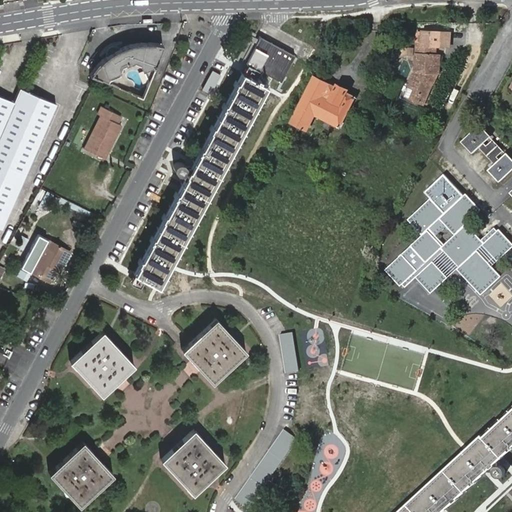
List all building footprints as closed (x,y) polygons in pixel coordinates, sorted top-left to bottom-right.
[(423,31),(422,44),(437,45),(442,45),(443,32),(423,31)] [(260,36),(247,62),(281,80),(294,55),(260,36)] [(109,54),(108,55),(96,79),(139,98),(162,46),(153,44),(149,43),(141,43),(136,44),(128,46),(121,48),(112,52),(109,54)] [(437,74),(440,74),(441,56),(437,56),(437,45),(422,44),(418,44),(415,73),(405,96),(419,102),(422,96),(427,98),(432,85),(437,74)] [(96,79),(108,55),(105,57),(99,62),(96,65),(93,69),(89,76),(96,79)] [(158,284),(266,85),(242,72),(176,196),(135,271),(158,284)] [(435,86),(440,74),(437,74),(432,85),(435,86)] [(300,107),(315,115),(321,118),(319,123),(329,128),(332,123),(340,127),(355,97),(348,93),(349,90),(339,85),(336,88),(315,77),(300,107)] [(0,92),(0,202),(16,167),(25,171),(57,104),(42,97),(21,86),(14,100),(0,92)] [(120,126),(124,118),(104,107),(100,114),(103,116),(86,149),(105,160),(123,127),(120,126)] [(308,129),(315,115),(300,107),(292,122),(308,129)] [(474,152),(491,136),(481,124),(464,140),(474,152)] [(492,161),(503,150),(494,140),(483,151),(492,161)] [(501,180),(511,169),(511,158),(507,153),(490,168),(501,180)] [(16,167),(0,202),(0,224),(1,224),(25,171),(16,167)] [(445,213),(464,196),(445,174),(425,192),(433,200),(445,213)] [(51,211),(55,193),(39,190),(36,208),(51,211)] [(466,224),(479,212),(464,196),(445,213),(433,200),(410,221),(423,235),(413,244),(427,259),(416,270),(401,255),(388,268),(405,286),(419,275),(433,291),(447,278),(432,262),(444,251),(483,292),(499,278),(476,253),(484,245),(498,260),(511,246),(511,245),(495,228),(481,239),(466,224)] [(70,253),(39,235),(21,267),(46,281),(53,269),(56,270),(60,272),(70,253)] [(49,282),(56,270),(53,269),(46,281),(49,282)] [(212,381),(246,350),(216,318),(182,349),(192,358),(204,371),(212,381)] [(124,374),(134,364),(103,330),(71,360),(101,393),(113,383),(124,374)] [(296,369),(292,333),(278,334),(283,371),(296,369)] [(307,374),(328,372),(326,350),(305,352),(307,374)] [(487,468),(511,445),(511,411),(469,451),(402,511),(440,511),(443,509),(487,468)] [(246,506),(295,435),(284,427),(235,498),(246,506)] [(192,492),(224,462),(193,428),(183,437),(171,448),(161,458),(192,492)] [(79,504),(113,473),(102,463),(91,450),(83,441),(50,472),(79,504)]
